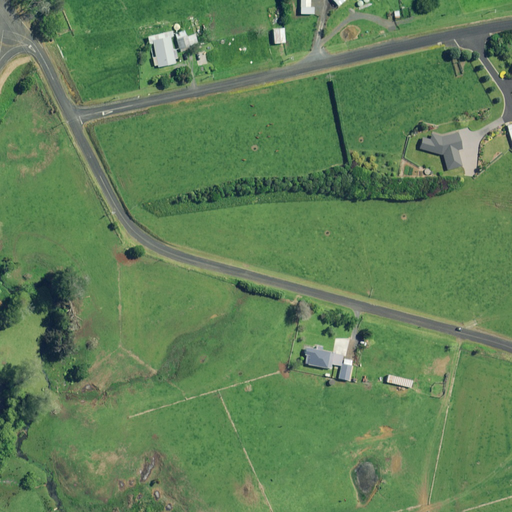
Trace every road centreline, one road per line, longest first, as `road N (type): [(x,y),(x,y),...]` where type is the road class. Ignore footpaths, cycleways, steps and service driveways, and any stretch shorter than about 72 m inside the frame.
road 1 (unclassified): [(511,348),(161,249),(121,215),(71,120)]
road 2 (unclassified): [(511,18),(71,120)]
road 3 (unclassified): [(71,120),(32,42),(0,30)]
